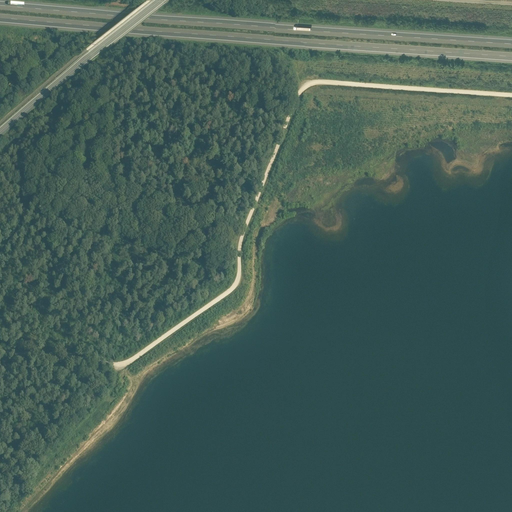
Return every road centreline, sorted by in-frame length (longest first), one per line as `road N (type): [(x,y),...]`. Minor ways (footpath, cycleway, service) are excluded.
road 1 (track): [(0,348),(119,367),(223,295),(237,280),(245,228),(303,87),(319,81),(511,95)]
road 2 (motorway): [(0,17),(511,56)]
road 3 (motorway): [(511,43),(0,5)]
road 4 (secondary): [(0,135),(159,0)]
